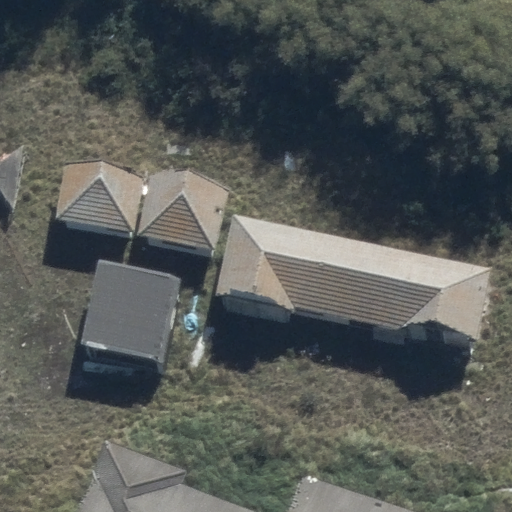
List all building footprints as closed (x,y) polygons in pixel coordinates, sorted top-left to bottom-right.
[(135,251),(144,193),(61,177),(50,235),(135,251)] [(144,193),(135,251),(218,267),(230,197),(146,181),(144,193)] [(496,278),(232,231),(217,311),(482,358),(496,278)] [(290,350),(9,309),(0,370),(0,421),(15,424),(14,431),(124,447),(126,433),(203,445),(206,425),(278,435),(290,350)] [(111,456),(87,511),(214,511),(193,503),(197,492),(111,456)] [(380,511),(299,490),(293,511),(380,511)]
